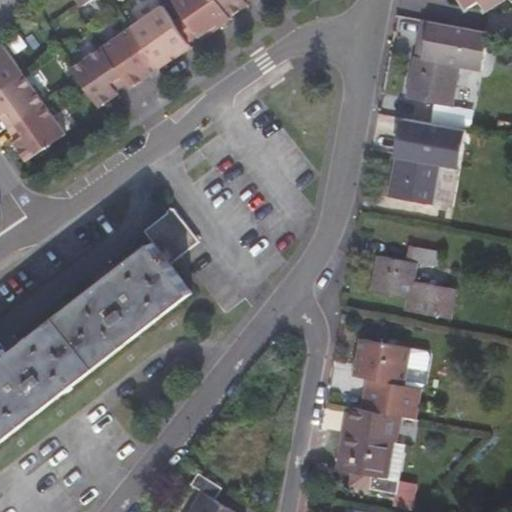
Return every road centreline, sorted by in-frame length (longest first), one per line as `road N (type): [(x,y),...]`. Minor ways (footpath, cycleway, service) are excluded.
road 1 (residential): [(369,34),(321,39),(265,62),(174,137),(38,230)]
road 2 (residential): [(297,289),(117,511)]
road 3 (residential): [(369,34),(334,222),(297,289)]
road 4 (residential): [(297,289),(319,344),(286,511)]
